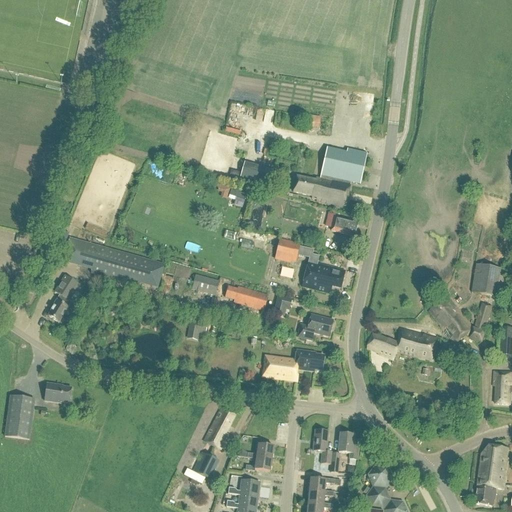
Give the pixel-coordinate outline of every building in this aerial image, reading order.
[(98,116),(106,116),(105,104),(97,104),(98,116)] [(237,114),(244,116),(247,109),(239,106),(237,114)] [(306,123),(315,124),(316,115),(308,114),(306,123)] [(366,160),(351,156),(338,153),(327,151),(320,178),(320,179),(318,180),(315,180),(315,182),(296,178),(293,194),(311,198),(311,201),(336,206),(336,208),(345,210),(350,185),(360,188),(360,187),(365,164),(366,160)] [(240,165),(237,182),(266,188),(269,171),(240,165)] [(196,187),(203,189),(206,182),(198,180),(196,187)] [(353,239),(357,224),(334,219),(331,233),(353,239)] [(299,238),(321,244),(323,237),(301,231),(299,238)] [(263,245),(264,234),(244,232),(243,242),(263,245)] [(273,256),(292,260),(296,243),(278,238),(273,256)] [(163,267),(84,244),(74,242),(67,266),(92,273),(91,276),(125,285),(126,282),(157,291),(163,267)] [(341,291),(345,273),(309,264),(302,289),(331,296),(333,289),(341,291)] [(503,300),(508,272),(476,266),(472,295),(503,300)] [(214,297),(218,283),(195,277),(191,291),(214,297)] [(58,325),(68,310),(67,309),(71,304),(69,302),(78,287),(65,278),(55,294),(60,297),(51,310),(52,311),(48,318),(58,325)] [(268,297),(237,288),(236,292),(227,289),(224,299),(234,301),(233,304),(263,313),(268,297)] [(289,311),(291,300),(277,297),(273,316),(284,318),(285,311),(289,311)] [(472,329),(458,311),(446,298),(429,313),(439,325),(438,326),(455,346),(466,336),(469,340),(482,343),(485,335),(483,333),(491,309),(480,305),(472,329)] [(329,339),(333,323),(311,317),(308,329),(300,327),(297,339),(311,342),(311,341),(313,334),(329,339)] [(188,333),(205,336),(207,325),(190,322),(188,333)] [(432,363),(438,341),(400,331),(398,338),(402,340),(401,345),(373,335),(368,350),(379,354),(378,356),(395,361),(397,355),(418,361),(419,359),(432,363)] [(511,361),(511,331),(502,331),(501,361),(511,361)] [(322,373),(324,358),(315,357),(315,355),(296,353),(295,363),(265,359),(262,379),(296,383),(297,377),(294,376),(295,371),(310,373),(311,371),(322,373)] [(510,406),(511,374),(494,373),(493,388),(496,388),(495,406),(510,406)] [(69,405),(71,390),(62,389),(62,388),(47,386),(44,403),(60,405),(60,404),(69,405)] [(29,442),(34,402),(10,398),(5,439),(29,442)] [(220,452),(229,434),(226,433),(235,417),(222,410),(204,443),(220,452)] [(330,467),(332,455),(332,453),(326,453),(328,434),(314,432),(312,453),(321,454),(320,465),(330,467)] [(356,461),(358,445),(352,445),(353,437),(339,435),(337,453),(350,454),(349,461),(356,461)] [(256,460),(273,462),(274,449),(258,446),(257,457),(247,456),(247,460),(256,462),(256,460)] [(505,492),(509,461),(507,460),(508,451),(488,448),(482,456),(475,506),(496,509),(499,491),(505,492)] [(210,482),(220,463),(202,454),(192,473),(210,482)] [(332,455),(330,467),(330,474),(337,475),(338,467),(339,456),(332,455)] [(271,473),(273,462),(256,460),(256,462),(255,469),(245,468),(245,472),(255,474),(255,471),(271,473)] [(388,468),(379,467),(375,467),(367,477),(372,489),(364,499),(369,511),(368,511),(406,511),(403,504),(390,503),(385,491),(393,480),(388,468)] [(309,480),(308,493),(322,494),(322,493),(323,485),(338,487),(339,482),(324,480),(323,482),(309,480)] [(228,496),(239,497),(240,495),(258,498),(260,485),(241,482),(240,493),(237,493),(235,490),(228,490),(228,496)] [(308,493),(307,505),(321,507),(321,505),(322,497),(332,498),(332,493),(322,493),(322,494),(308,493)] [(226,509),(238,510),(238,509),(257,511),(258,498),(240,495),(239,497),(238,507),(235,507),(234,504),(227,503),(226,509)]
